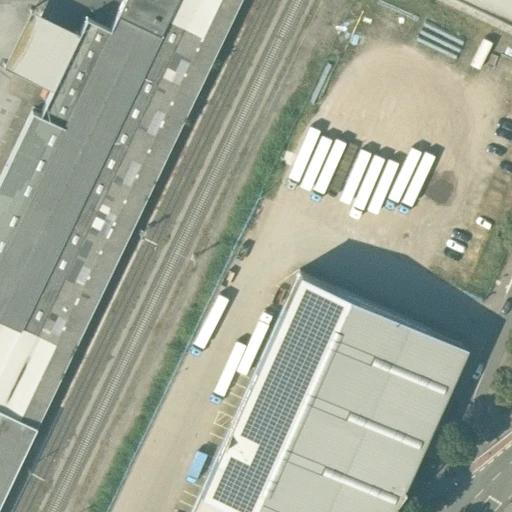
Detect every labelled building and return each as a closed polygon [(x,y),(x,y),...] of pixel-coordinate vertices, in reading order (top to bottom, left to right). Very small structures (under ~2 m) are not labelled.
[(238,0),(176,0),(0,364),(0,408),(35,425),(238,0)] [(123,0),(110,28),(0,261),(0,364),(176,0),(123,0)] [(511,0),(463,0),(511,22),(511,0)] [(32,109),(0,175),(0,261),(110,28),(87,17),(40,114),(32,109)] [(299,269),(189,511),(389,511),(465,344),(299,269)] [(0,498),(35,425),(0,408),(0,498)]
